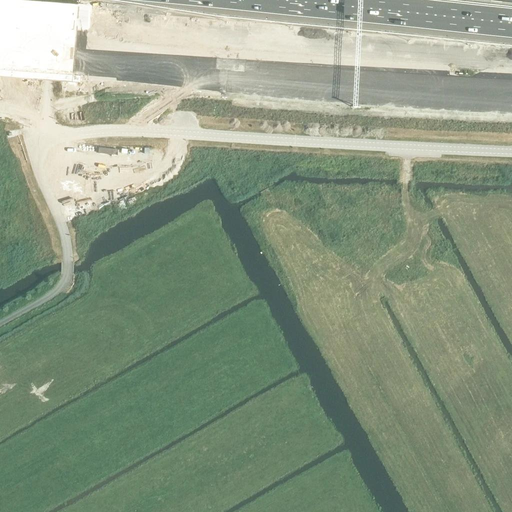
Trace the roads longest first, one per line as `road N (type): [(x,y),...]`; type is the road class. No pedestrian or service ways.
road 1 (motorway): [(0,1),(511,31)]
road 2 (motorway): [(0,42),(511,71)]
road 3 (unclassified): [(511,150),(112,130),(31,147)]
road 4 (unclassified): [(0,326),(69,280),(55,209),(31,147)]
road 5 (unclassified): [(31,147),(16,71),(19,0)]
road 6 (motorway): [(511,5),(383,0)]
